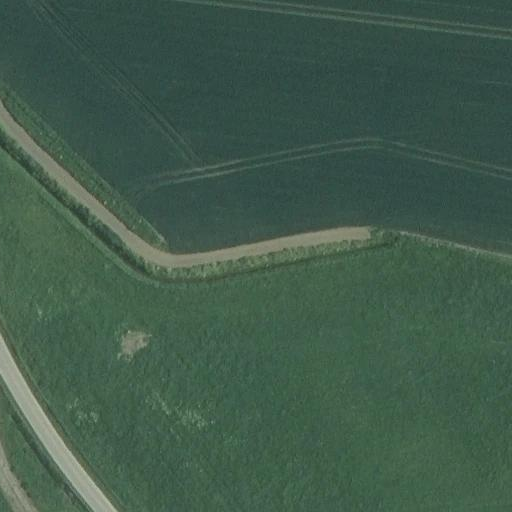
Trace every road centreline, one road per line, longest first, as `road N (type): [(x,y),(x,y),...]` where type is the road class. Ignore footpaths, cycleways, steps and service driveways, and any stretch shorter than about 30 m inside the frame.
road 1 (track): [(0,118),(152,264),(185,267),(375,232)]
road 2 (unclassified): [(0,360),(101,511)]
